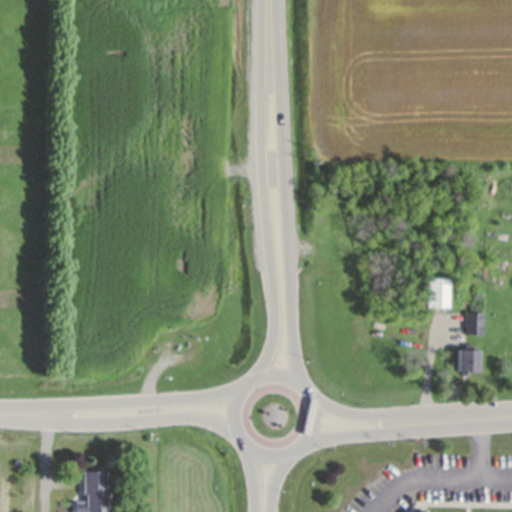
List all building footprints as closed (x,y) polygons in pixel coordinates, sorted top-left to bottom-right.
[(478,262),(485,262),(485,277),(477,277),(478,262)] [(426,278),(449,278),(448,307),(426,307),(426,278)] [(483,312),(482,334),(464,334),(465,312),(483,312)] [(468,371),(468,374),(462,374),(462,371),(456,371),(456,349),(478,350),(477,371),(468,371)] [(109,491),(108,511),(74,511),(74,501),(85,501),(85,493),(83,493),(83,471),(106,471),(106,491),(109,491)]
